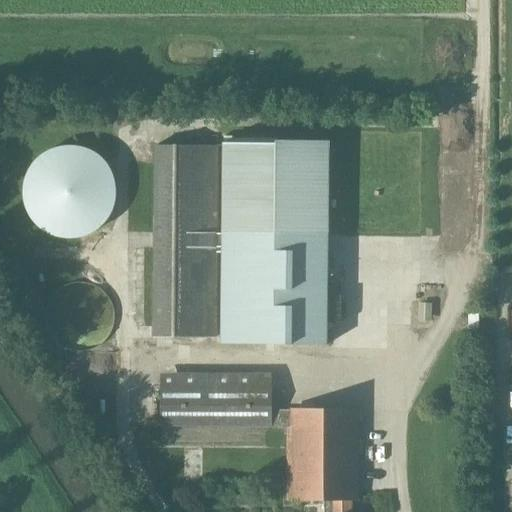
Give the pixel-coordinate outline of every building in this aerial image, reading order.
[(412,134),(413,186),(430,186),(429,134),(412,134)] [(329,234),(329,141),(222,140),(221,234),(224,234),(329,234)] [(65,239),(70,239),(75,239),(79,238),(81,238),(86,236),(88,235),(92,233),(96,231),(98,230),(101,227),(103,225),(106,222),(108,220),(110,217),(112,212),(113,210),(114,206),(115,204),(115,201),(116,197),(116,194),(116,190),(116,187),(116,186),(115,181),(114,179),(114,177),(112,173),(111,171),(108,166),(107,164),(104,161),(101,158),(97,155),(95,154),(92,151),(90,150),(85,149),(80,147),(79,147),(74,146),(72,146),(67,146),(63,146),(60,147),(56,148),(54,149),(52,150),(50,151),(46,153),(44,154),(40,156),(38,158),(35,162),(33,163),(31,167),(29,170),(27,175),(26,177),(25,179),(24,184),(24,185),(23,188),(23,190),(23,193),(23,195),(24,198),(24,202),(25,204),(26,208),(27,211),(29,214),(31,218),(32,220),(34,222),(37,225),(40,228),(42,230),(46,232),(48,234),(52,235),(56,237),(58,237),(62,238),(65,239)] [(216,338),(216,310),(217,147),(155,146),(153,338),(216,338)] [(329,234),(221,234),(221,344),(328,345),(329,234)] [(405,323),(404,291),(418,290),(417,269),(382,270),(383,298),(391,298),(392,324),(405,323)] [(47,308),(46,318),(47,327),(51,336),(58,343),(66,348),(75,351),(85,351),(94,348),(102,343),(108,336),(113,328),(115,318),(114,309),(110,299),(103,292),(95,286),(85,283),(75,283),(66,286),(57,291),(51,299),(47,308)] [(478,330),(478,315),(468,315),(468,330),(478,330)] [(271,411),(271,384),(271,374),(161,373),(161,426),(290,426),(291,494),(291,499),(333,499),(333,511),(351,511),(352,500),(360,500),(358,410),(291,410),(271,411)] [(260,455),(263,479),(272,478),(269,454),(260,455)]
